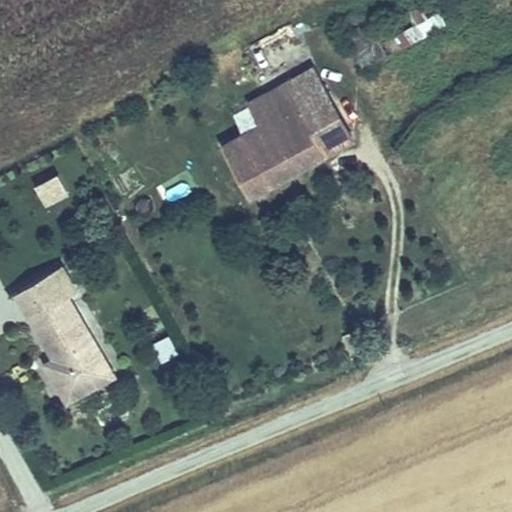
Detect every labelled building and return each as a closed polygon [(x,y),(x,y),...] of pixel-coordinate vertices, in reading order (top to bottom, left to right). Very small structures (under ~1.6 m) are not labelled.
[(398,17),(367,36),(375,50),(407,31),(398,17)] [(259,128),(223,148),(249,195),(343,140),(307,74),(257,101),(261,108),(251,113),(259,128)] [(44,208),(69,195),(57,172),(32,184),(44,208)] [(61,400),(90,384),(81,370),(99,359),(62,295),(70,290),(55,264),(18,285),(33,311),(24,317),(46,355),(38,360),(61,400)] [(0,332),(20,323),(0,276),(0,332)] [(168,335),(152,343),(161,364),(178,356),(168,335)] [(81,370),(90,384),(108,373),(99,359),(81,370)]
